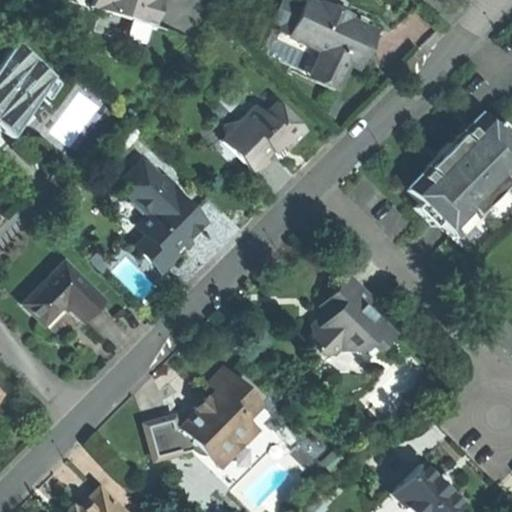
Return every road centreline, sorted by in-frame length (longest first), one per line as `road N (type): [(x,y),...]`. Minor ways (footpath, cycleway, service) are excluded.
road 1 (residential): [(313,189),(77,420)]
road 2 (residential): [(313,189),(469,343),(497,417)]
road 3 (residential): [(493,0),(313,189)]
